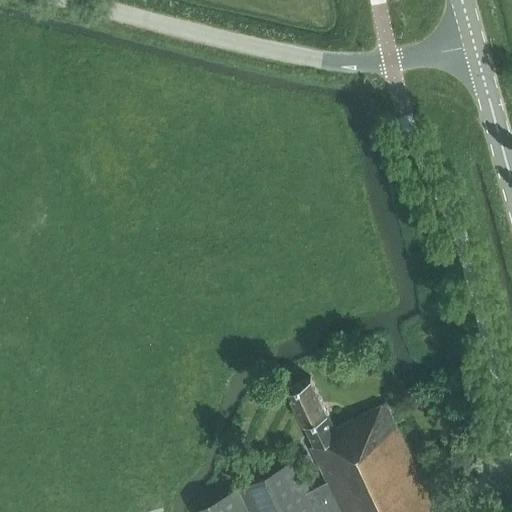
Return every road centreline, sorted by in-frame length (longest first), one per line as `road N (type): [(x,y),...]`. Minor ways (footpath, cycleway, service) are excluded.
road 1 (tertiary): [(74,0),(316,60),(362,63)]
road 2 (secondary): [(511,183),(474,46)]
